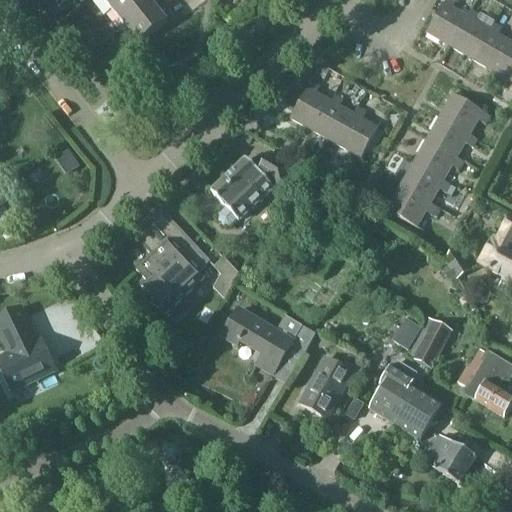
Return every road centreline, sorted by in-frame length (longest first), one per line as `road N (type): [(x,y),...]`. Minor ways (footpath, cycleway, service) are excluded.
road 1 (unclassified): [(138,187),(338,0)]
road 2 (unclassified): [(370,511),(164,400)]
road 3 (residential): [(138,187),(0,12)]
road 4 (residential): [(0,486),(131,428),(164,400)]
road 5 (unclassified): [(164,400),(66,255)]
